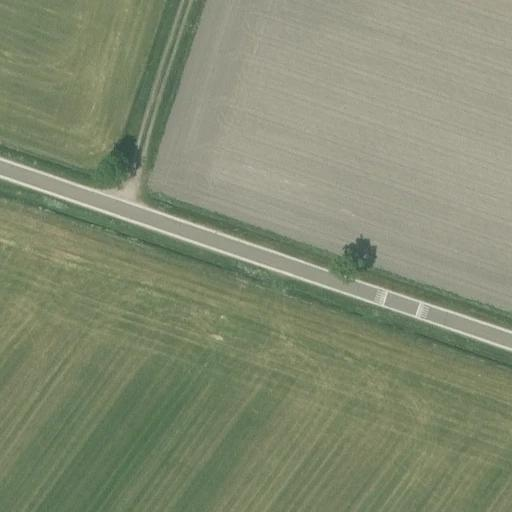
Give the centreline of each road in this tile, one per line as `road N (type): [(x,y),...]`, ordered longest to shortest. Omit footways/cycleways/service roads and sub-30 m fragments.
road 1 (unclassified): [(0,172),(511,343)]
road 2 (track): [(116,210),(184,0)]
